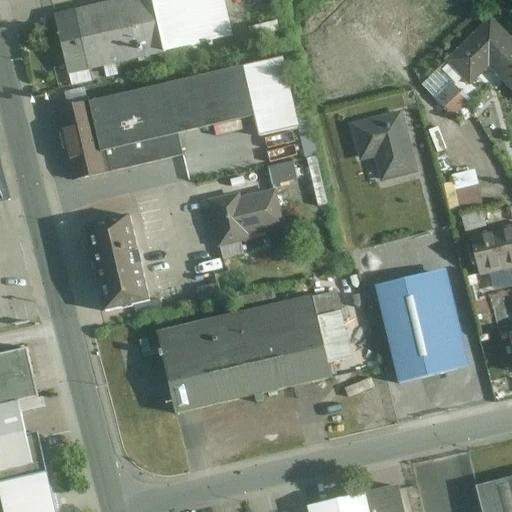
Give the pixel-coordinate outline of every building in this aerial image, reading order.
[(126,63),(240,36),(231,0),(118,0),(58,14),(75,85),(128,73),(126,63)] [(511,42),(491,21),(446,65),(471,90),(489,72),(511,95),(511,42)] [(281,61),(60,113),(69,151),(77,184),(183,160),(177,136),(246,120),(252,143),(298,132),(294,115),(281,61)] [(427,172),(410,109),(355,123),(366,161),(379,158),(386,183),(427,172)] [(0,203),(10,201),(0,159),(0,203)] [(303,177),(297,161),(274,169),(279,185),(303,177)] [(482,171),(448,178),(454,208),(488,201),(482,171)] [(249,240),(285,232),(275,193),(241,202),(240,198),(207,206),(217,252),(250,244),(249,240)] [(98,267),(108,312),(157,301),(146,255),(137,217),(89,228),(98,267)] [(511,272),(511,229),(471,240),(481,280),(511,272)] [(450,270),(376,287),(399,384),(473,367),(450,270)] [(353,361),(337,295),(155,340),(175,423),(336,383),(331,366),(353,361)] [(0,406),(18,402),(39,397),(28,349),(0,355),(0,406)] [(18,402),(0,406),(0,483),(1,483),(50,472),(40,431),(26,434),(18,402)] [(8,511),(59,511),(50,472),(1,483),(8,511)] [(511,511),(511,476),(478,485),(485,511),(511,511)] [(309,507),(309,511),(404,511),(398,486),(309,507)]
